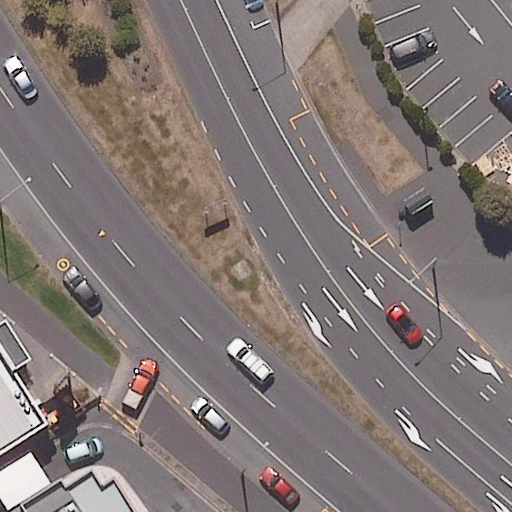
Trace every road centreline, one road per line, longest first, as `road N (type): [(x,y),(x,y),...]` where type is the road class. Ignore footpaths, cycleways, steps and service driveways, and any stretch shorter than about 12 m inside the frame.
road 1 (secondary): [(393,511),(179,318),(0,87)]
road 2 (secondary): [(183,0),(230,104),(329,273),(457,418),(511,463)]
